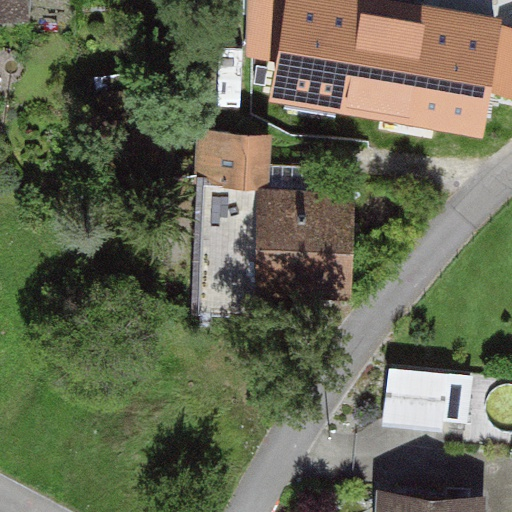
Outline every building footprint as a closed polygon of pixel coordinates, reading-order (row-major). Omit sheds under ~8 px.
[(0,0),(0,17),(33,19),(34,0),(0,0)] [(469,0),(310,0),(304,153),(463,160),(469,0)] [(347,186),(248,185),(247,290),(346,291),(347,186)] [(397,356),(390,413),(474,423),(480,365),(397,356)] [(476,511),(478,490),(374,482),(371,511),(476,511)]
